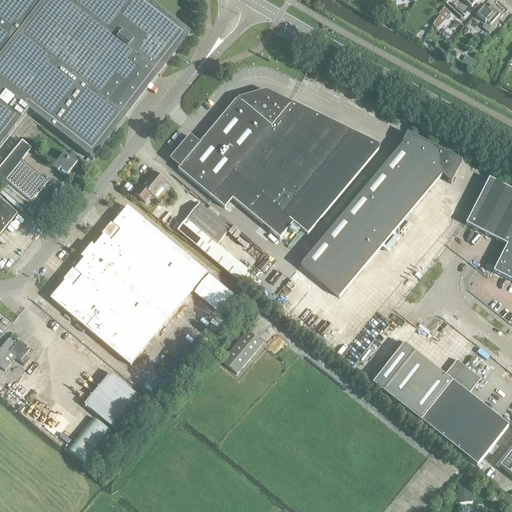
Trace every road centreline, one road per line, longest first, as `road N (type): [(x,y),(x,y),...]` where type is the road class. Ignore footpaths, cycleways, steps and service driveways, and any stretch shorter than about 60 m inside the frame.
road 1 (unclassified): [(0,292),(5,296),(102,183),(249,0)]
road 2 (secondary): [(511,143),(250,0)]
